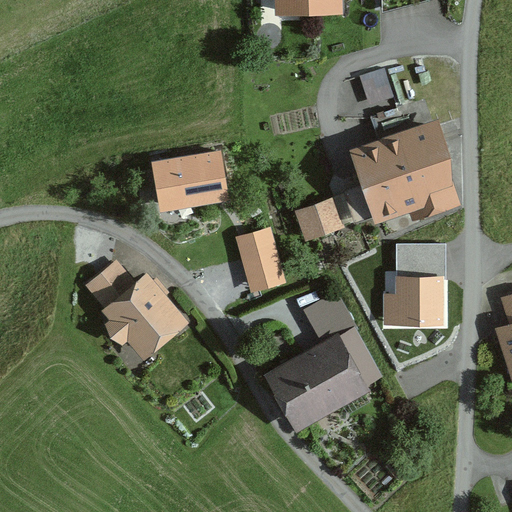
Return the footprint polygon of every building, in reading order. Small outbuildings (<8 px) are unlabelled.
[(340,3),(339,0),(274,0),(275,8),(340,3)] [(387,66),(358,71),(365,107),(394,101),(387,66)] [(446,113),(358,142),(382,210),(434,198),(437,208),(466,199),(458,174),(461,141),(446,113)] [(238,176),(175,178),(175,219),(239,217),(238,176)] [(338,192),(300,204),(310,236),(349,223),(338,192)] [(281,219),(251,220),(252,274),(283,273),(281,219)] [(384,326),(447,327),(448,241),(397,241),(397,269),(385,269),(384,326)] [(123,255),(92,280),(151,353),(196,317),(154,265),(140,276),(123,255)] [(323,337),(347,324),(325,284),(300,296),(323,337)] [(511,297),(511,316),(501,320),(511,356),(511,290),(510,291),(511,297)] [(323,337),(274,363),(302,415),(374,376),(347,324),(323,337)] [(401,341),(379,352),(388,372),(411,361),(401,341)]
